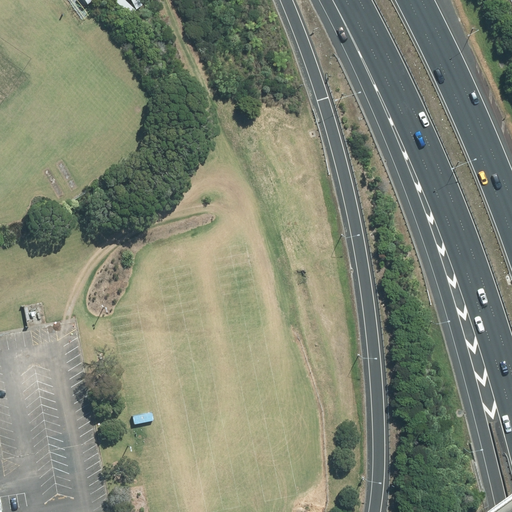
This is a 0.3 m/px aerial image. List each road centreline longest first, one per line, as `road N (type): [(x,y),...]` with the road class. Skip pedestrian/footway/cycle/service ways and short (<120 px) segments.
road 1 (motorway): [(500,511),(431,250),(325,0)]
road 2 (motorway): [(373,511),(375,371),(356,229),(286,0)]
road 3 (motorway): [(511,376),(435,158),(358,0)]
road 4 (motorway): [(408,0),(511,236)]
